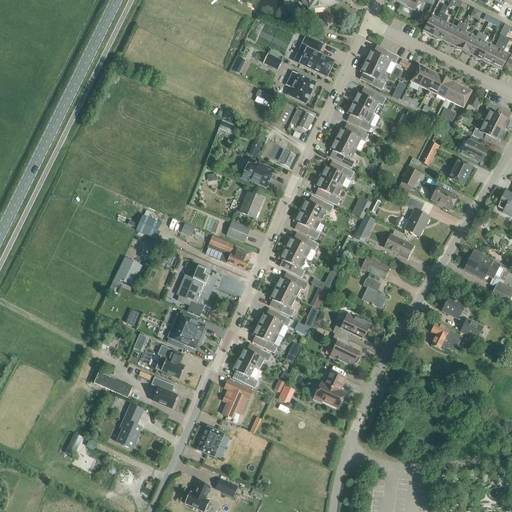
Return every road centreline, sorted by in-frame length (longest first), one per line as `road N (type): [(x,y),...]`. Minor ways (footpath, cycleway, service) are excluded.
road 1 (residential): [(151,511),(369,24)]
road 2 (residential): [(511,146),(399,331),(347,449)]
road 3 (tertiary): [(0,233),(116,0)]
road 4 (residential): [(511,96),(369,24)]
road 5 (track): [(130,373),(0,300)]
